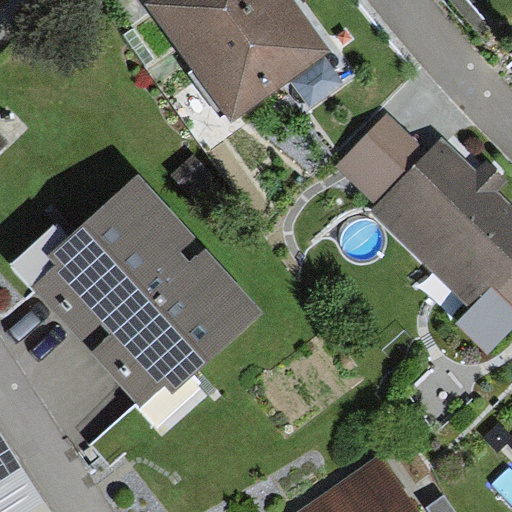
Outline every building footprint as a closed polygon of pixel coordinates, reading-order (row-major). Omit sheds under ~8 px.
[(162,0),(150,8),(227,122),(326,56),(289,0),(162,0)] [(374,190),(423,135),(387,104),(338,159),(374,190)] [(0,129),(0,147),(9,139),(0,129)] [(511,209),(448,146),(378,217),(482,320),(511,290),(511,209)] [(66,270),(40,293),(143,409),(168,387),(176,392),(258,320),(137,185),(55,258),(66,270)] [(416,511),(385,465),(315,511),(416,511)]
